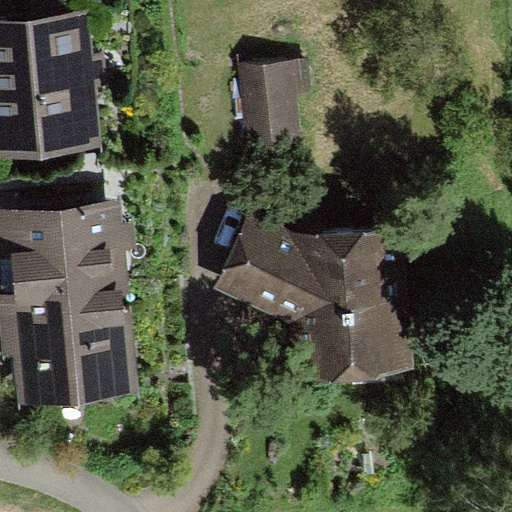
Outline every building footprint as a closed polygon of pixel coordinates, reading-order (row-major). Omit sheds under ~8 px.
[(86,2),(0,10),(0,145),(99,136),(86,2)] [(286,66),(239,70),(246,139),(293,135),(286,66)] [(0,201),(0,291),(131,279),(122,190),(0,201)] [(414,360),(404,212),(290,222),(253,206),(222,278),(284,305),(315,318),(318,366),(414,360)] [(141,384),(131,279),(0,291),(0,316),(3,350),(12,349),(17,396),(141,384)]
